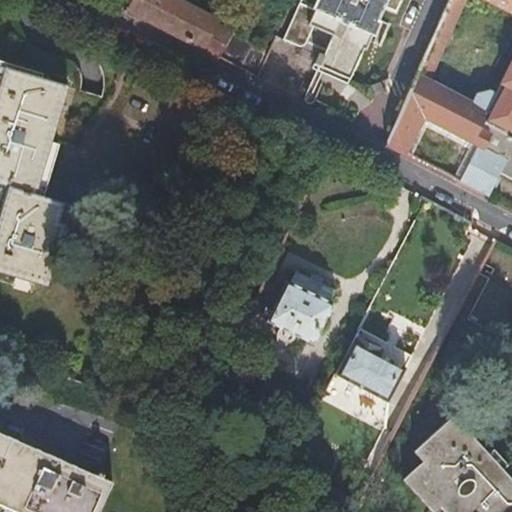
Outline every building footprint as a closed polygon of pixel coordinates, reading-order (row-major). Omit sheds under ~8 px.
[(134,0),(128,12),(259,79),(271,51),(217,25),(219,22),(176,0),(134,0)] [(304,43),(306,42),(307,41),(309,39),(327,47),(319,66),(348,79),(363,49),(366,51),(386,7),(397,12),(402,0),(300,0),(284,36),(300,43),(302,44),(304,43)] [(511,0),(450,0),(386,145),(404,154),(423,118),(439,127),(472,144),(477,147),(459,183),(472,189),(486,196),(498,174),(511,181),(511,0)] [(34,195),(67,86),(3,68),(0,77),(0,185),(6,187),(2,201),(0,209),(0,273),(46,288),(64,225),(56,223),(58,218),(62,204),(34,195)] [(472,144),(439,127),(437,132),(469,149),(472,144)] [(469,149),(454,180),(459,183),(477,147),(472,144),(469,149)] [(333,293),(317,285),(317,284),(317,283),(317,282),(317,281),(317,280),(316,280),(316,279),(315,278),(314,278),(313,278),(312,278),(311,278),(310,278),(309,279),(308,280),(308,281),(292,273),(286,285),(283,283),(269,312),(263,308),(260,316),(266,319),(265,321),(310,343),(329,305),(327,304),(333,293)] [(252,337),(238,331),(226,356),(236,361),(252,337)] [(378,347),(352,333),(331,374),(383,401),(401,367),(375,354),(378,347)] [(511,511),(511,477),(450,412),(413,447),(422,457),(402,475),(432,508),(438,502),(448,511),(511,511)] [(0,505),(15,511),(92,511),(105,483),(0,436),(0,505)] [(352,511),(357,504),(285,461),(280,470),(288,474),(350,511),(352,511)] [(276,494),(271,489),(263,489),(255,495),(256,504),(262,510),(270,511),(276,504),(276,494)]
